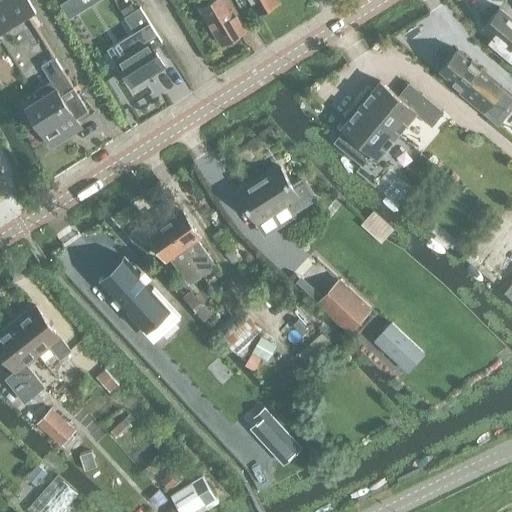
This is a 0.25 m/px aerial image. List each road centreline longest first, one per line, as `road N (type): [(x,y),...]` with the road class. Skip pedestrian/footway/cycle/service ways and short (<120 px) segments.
road 1 (tertiary): [(0,238),(378,0)]
road 2 (unclassified): [(387,511),(511,451)]
